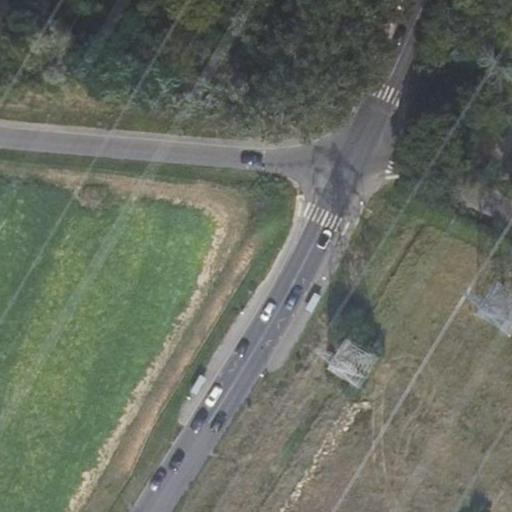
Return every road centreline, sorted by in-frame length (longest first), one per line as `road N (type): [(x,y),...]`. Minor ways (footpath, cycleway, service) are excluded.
road 1 (primary): [(150,511),(280,307),(354,161)]
road 2 (unclassified): [(0,135),(354,161)]
road 3 (primary): [(354,161),(427,0)]
road 4 (residential): [(511,222),(354,161)]
